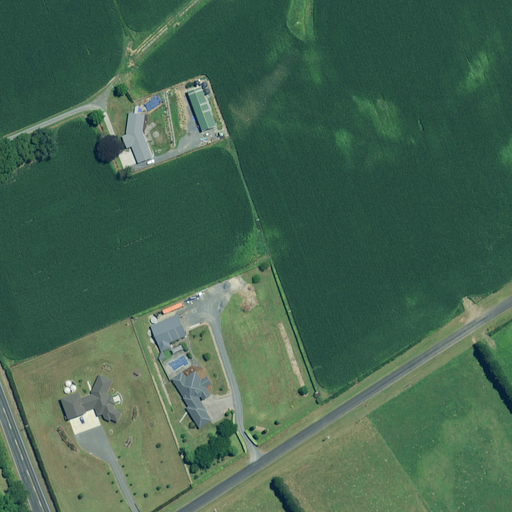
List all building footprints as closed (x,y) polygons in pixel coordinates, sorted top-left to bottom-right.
[(216,126),(202,87),(188,92),(203,131),(216,126)] [(145,114),(129,113),(127,135),(123,136),(127,148),(132,146),(139,163),(153,158),(143,131),(145,114)] [(187,336),(178,315),(151,326),(162,352),(171,348),(169,343),(187,336)] [(181,344),(171,350),(174,355),(184,350),(181,344)] [(208,411),(202,401),(200,398),(202,397),(203,400),(211,395),(206,387),(212,383),(208,376),(202,380),(196,371),(187,376),(186,373),(184,374),(183,373),(173,379),(189,407),(187,408),(200,428),(213,421),(207,411),(208,411)] [(95,409),(98,416),(103,414),(105,419),(111,421),(111,419),(118,422),(122,412),(117,410),(115,403),(112,396),(110,396),(108,393),(113,381),(100,375),(91,394),(82,397),(80,393),(62,399),(69,419),(87,413),(86,412),(95,409)]
